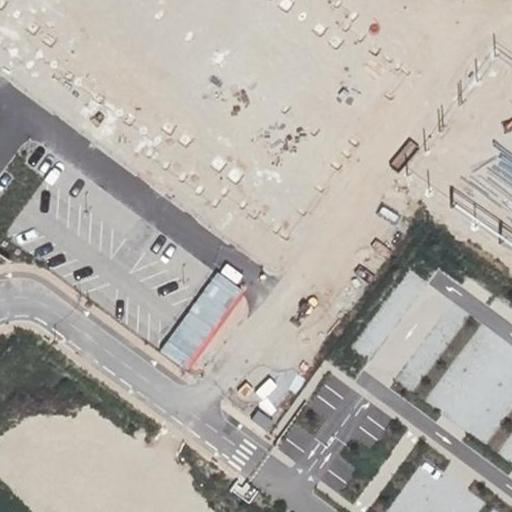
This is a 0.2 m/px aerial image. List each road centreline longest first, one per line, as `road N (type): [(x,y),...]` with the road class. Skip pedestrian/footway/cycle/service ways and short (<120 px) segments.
road 1 (unknown): [(283,299),(368,174),(475,43)]
road 2 (residential): [(0,298),(40,297),(260,465)]
